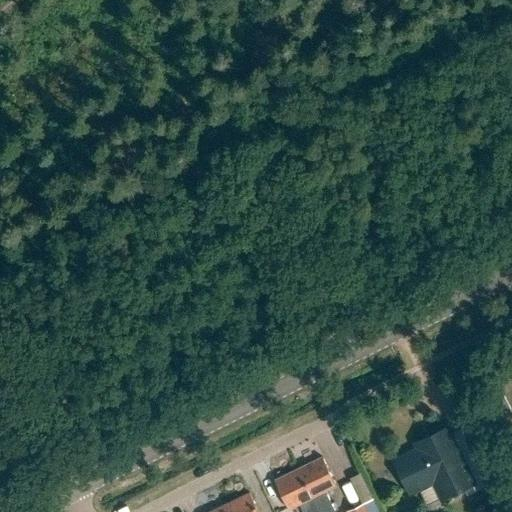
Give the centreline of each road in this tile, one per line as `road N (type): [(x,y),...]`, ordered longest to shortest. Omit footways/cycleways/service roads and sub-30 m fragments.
road 1 (tertiary): [(71,491),(511,264)]
road 2 (residential): [(323,425),(143,511)]
